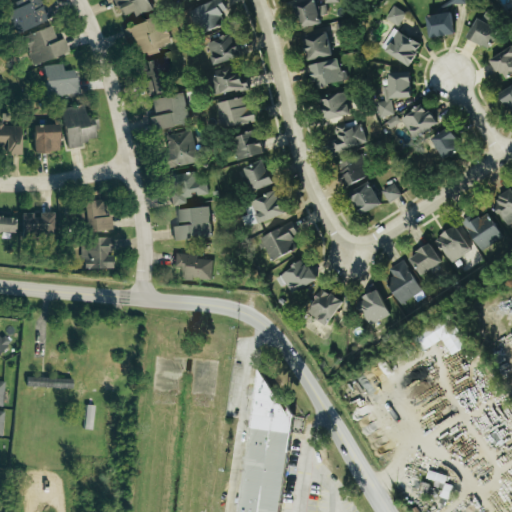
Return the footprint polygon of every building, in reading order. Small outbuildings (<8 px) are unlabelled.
[(52,19),(46,5),(38,8),(35,0),(22,0),(14,3),(17,9),(9,12),(18,34),(52,19)] [(133,13),(135,18),(152,11),(148,0),(113,0),(121,18),(133,13)] [(219,0),(190,11),(199,35),(226,25),(221,12),(226,10),(222,0),(219,0)] [(320,17),(328,15),(327,6),(317,8),(316,2),(297,5),(301,29),(322,26),(320,17)] [(400,27),(407,13),(394,7),(387,21),(400,27)] [(455,36),(453,14),(428,17),(430,39),(455,36)] [(156,49),(171,44),(162,16),(129,27),(139,58),(157,52),(156,49)] [(468,41),(491,49),(499,29),(476,21),(468,41)] [(33,66),(68,53),(63,39),(57,41),(52,27),(22,38),(33,66)] [(310,62),(334,56),(327,33),(304,40),(310,62)] [(386,55),(411,67),(422,45),(397,33),(386,55)] [(206,44),(215,67),(240,58),(232,34),(206,44)] [(498,76),(503,73),(506,78),(511,74),(511,49),(490,60),(498,76)] [(348,82),(346,71),(341,72),(338,60),(310,67),(315,90),(348,82)] [(44,66),(46,97),(81,95),(80,80),(75,80),(74,71),(63,72),(63,65),(44,66)] [(212,73),(217,96),(244,91),(239,68),(212,73)] [(412,99),(411,73),(389,74),(389,88),(384,88),(385,102),(379,102),(379,117),(394,116),(394,100),(412,99)] [(511,116),(511,87),(499,95),(511,117),(511,116)] [(158,130),(190,125),(185,94),(152,100),(158,130)] [(348,94),(323,97),(325,119),(350,117),(348,94)] [(223,129),(257,123),(253,107),(247,108),(245,98),(218,103),(223,129)] [(413,139),(436,127),(425,106),(402,118),(413,139)] [(86,121),(84,108),(61,111),(67,150),(83,147),(83,142),(98,139),(95,120),(86,121)] [(388,129),(401,127),(400,118),(386,120),(388,129)] [(340,140),(333,143),(338,155),(369,142),(360,121),(336,130),(340,140)] [(0,154),(21,155),(22,127),(0,125),(0,154)] [(58,125),(33,127),(34,154),(59,153),(58,125)] [(444,160),(462,149),(450,129),(432,139),(444,160)] [(165,155),(167,168),(199,163),(194,132),(167,136),(170,154),(165,155)] [(263,155),(257,132),(234,138),(240,161),(263,155)] [(337,169),(344,188),(373,178),(367,159),(337,169)] [(250,194),(273,186),(264,162),(242,171),(250,194)] [(174,207),(188,204),(187,199),(209,195),(207,180),(197,182),(196,172),(169,177),(174,207)] [(382,206),(370,184),(350,195),(362,217),(382,206)] [(390,203),(403,196),(396,184),(383,192),(390,203)] [(511,223),(511,192),(493,202),(505,227),(511,223)] [(258,225),(285,218),(280,194),(252,200),(258,225)] [(112,232),(112,218),(105,218),(104,201),(82,203),(85,234),(112,232)] [(179,227),(173,227),(174,241),(212,239),(210,208),(178,210),(179,227)] [(53,234),(52,214),(20,214),(21,235),(53,234)] [(471,218),(464,222),(481,252),(503,239),(489,214),(474,222),(471,218)] [(0,233),(13,234),(13,219),(0,218),(0,233)] [(272,262),(298,250),(292,237),(298,235),(293,224),(261,239),(272,262)] [(438,238),(450,264),(471,254),(459,228),(438,238)] [(112,241),(82,240),(81,261),(85,261),(84,270),(113,271),(113,255),(111,255),(112,241)] [(410,257),(419,277),(442,266),(433,246),(410,257)] [(212,281),(213,258),(176,256),(175,268),(183,268),(183,280),(212,281)] [(400,305),(422,293),(406,261),(390,269),(394,278),(387,281),(400,305)] [(316,282),(305,262),(276,277),(282,289),(288,286),(293,295),(316,282)] [(329,327),(343,302),(321,290),(308,316),(329,327)] [(391,317),(379,291),(359,301),(371,327),(391,317)] [(453,356),(467,347),(448,316),(416,336),(425,352),(443,340),(453,356)] [(0,352),(8,345),(0,334),(0,352)] [(73,389),(73,379),(27,377),(27,387),(73,389)]
